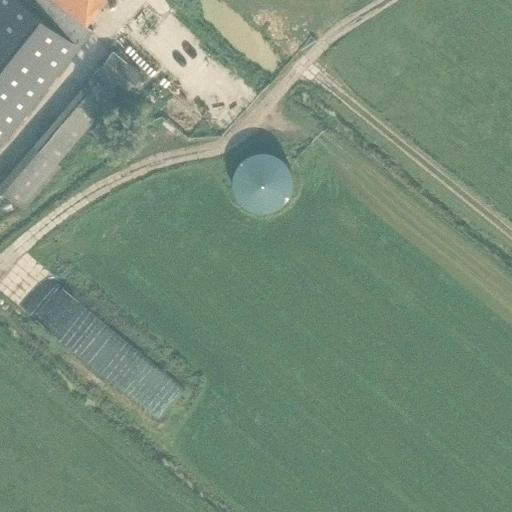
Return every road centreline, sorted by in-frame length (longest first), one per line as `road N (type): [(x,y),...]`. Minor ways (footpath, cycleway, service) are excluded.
road 1 (track): [(0,267),(150,161),(230,144),(301,65),(392,0)]
road 2 (track): [(301,65),(511,234)]
